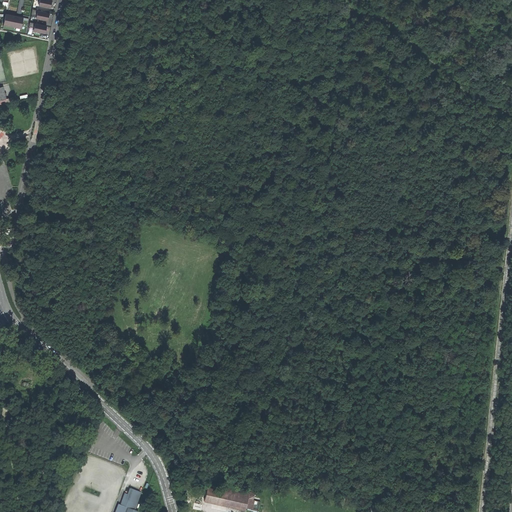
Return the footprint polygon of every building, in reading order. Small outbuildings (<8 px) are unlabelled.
[(50,0),(49,0),(39,0),(39,6),(50,8),(50,4),(51,1),(50,0)] [(49,14),(35,10),(34,14),(37,15),(35,24),(30,23),(29,28),(33,29),(33,32),(43,34),(44,30),(48,17),(49,14)] [(12,16),(6,15),(4,25),(21,29),(23,19),(12,16)] [(0,87),(0,99),(9,98),(8,92),(5,92),(3,86),(0,87)] [(201,499),(211,501),(214,489),(204,486),(201,499)] [(242,507),(249,508),(251,499),(244,498),(245,491),(224,486),(223,490),(220,504),(242,508),(242,507)] [(211,501),(220,504),(223,490),(214,489),(211,501)] [(133,511),(139,494),(135,492),(128,490),(126,496),(122,494),(118,505),(127,508),(133,511)]
